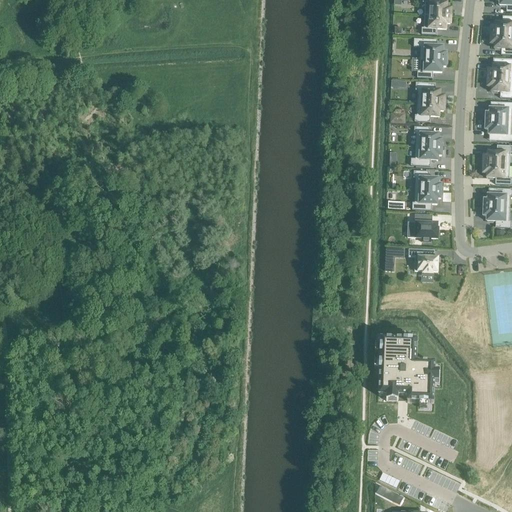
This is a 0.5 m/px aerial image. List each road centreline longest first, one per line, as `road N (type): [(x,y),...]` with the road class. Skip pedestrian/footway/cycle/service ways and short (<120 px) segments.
road 1 (unknown): [(258,0),(233,511)]
road 2 (residential): [(471,253),(459,242),(460,85),(470,0)]
